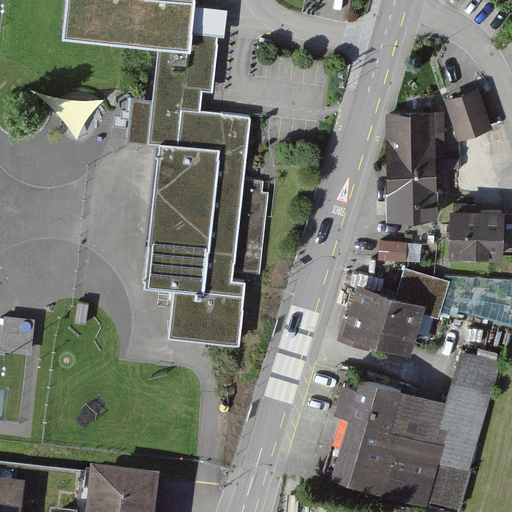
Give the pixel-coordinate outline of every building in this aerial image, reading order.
[(73,0),(70,30),(157,39),(151,94),(132,92),(128,135),(157,138),(141,279),(174,283),(169,334),(238,342),(246,273),(259,274),(270,179),(244,176),(251,112),(201,107),(203,87),(212,88),(219,32),(190,28),(193,0),(73,0)] [(511,14),(489,0),(468,0),(459,14),(497,38),(511,14)] [(479,89),(447,100),(461,139),(494,128),(479,89)] [(444,113),(387,114),(388,222),(439,221),(437,159),(446,158),(444,113)] [(506,214),(455,211),(452,256),(503,258),(506,214)] [(382,260),(424,260),(424,241),(382,241),(382,260)] [(426,307),(357,285),(341,333),(411,355),(426,307)] [(32,352),(37,319),(8,315),(3,348),(32,352)] [(357,392),(341,388),(333,415),(352,422),(336,475),(452,511),(491,367),(459,355),(444,405),(362,379),(357,392)] [(157,511),(161,482),(0,462),(0,511),(157,511)] [(351,511),(307,502),(304,511),(351,511)]
